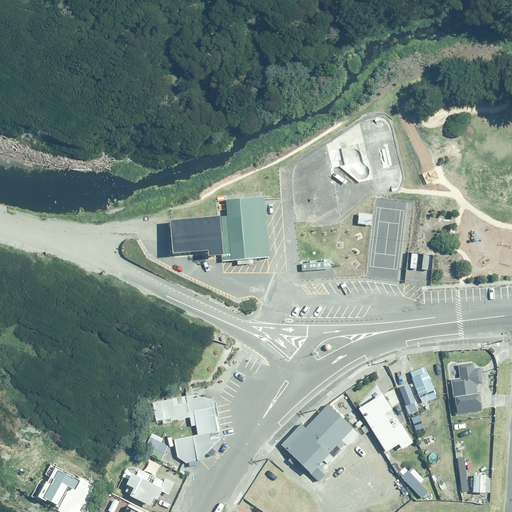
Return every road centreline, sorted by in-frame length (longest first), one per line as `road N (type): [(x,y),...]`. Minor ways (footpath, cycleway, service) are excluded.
road 1 (unclassified): [(87,257),(237,328)]
road 2 (residential): [(208,511),(293,374)]
road 3 (tertiary): [(385,330),(511,315)]
